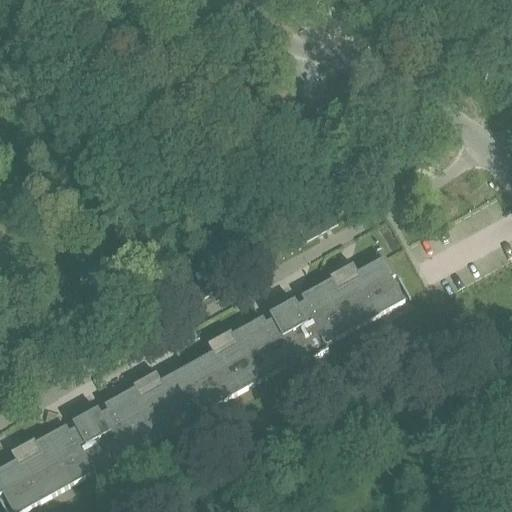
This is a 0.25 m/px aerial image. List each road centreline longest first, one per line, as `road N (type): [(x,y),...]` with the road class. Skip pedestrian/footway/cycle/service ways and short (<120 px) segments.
road 1 (residential): [(476,140),(392,208),(92,377)]
road 2 (residential): [(131,0),(395,83),(476,140)]
road 3 (residential): [(62,317),(95,234),(93,207),(0,6)]
